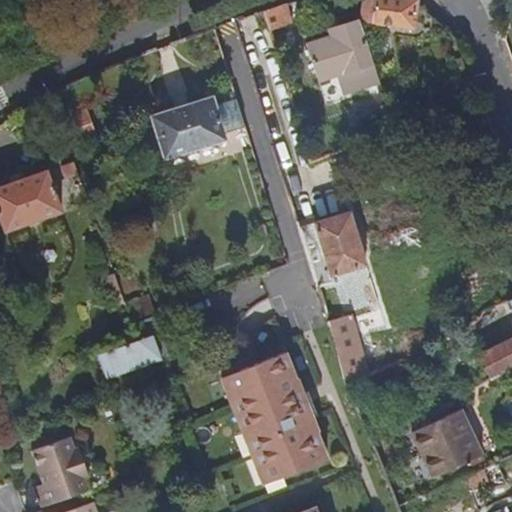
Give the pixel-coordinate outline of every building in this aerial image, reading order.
[(362,0),(360,21),(414,28),(415,25),(419,25),(423,5),(416,0),(362,0)] [(263,11),(269,31),(292,23),(287,4),(263,11)] [(319,82),(373,63),(359,23),(360,22),(330,31),(332,37),(306,46),(319,82)] [(50,99),(69,151),(87,140),(67,89),(50,99)] [(245,129),(251,127),(240,92),(234,95),(245,129)] [(223,136),(245,129),(234,95),(212,101),(212,99),(154,117),(166,156),(224,138),(223,136)] [(253,134),(248,136),(251,149),(257,147),(253,134)] [(66,179),(78,175),(73,162),(61,166),(66,179)] [(262,163),(256,165),(259,173),(265,171),(262,163)] [(46,170),(0,187),(0,221),(4,231),(60,211),(46,170)] [(300,233),(315,282),(367,265),(350,212),(298,229),(300,233)] [(119,305),(124,303),(114,274),(108,276),(119,305)] [(511,303),(508,305),(511,313),(511,342),(477,357),(489,381),(511,369),(511,303)] [(477,325),(465,333),(467,338),(480,333),(477,325)] [(347,327),(330,332),(348,394),(365,386),(347,327)] [(120,341),(122,347),(139,340),(136,334),(120,341)] [(153,335),(139,340),(122,347),(97,356),(106,381),(162,360),(153,335)] [(249,373),(227,381),(237,404),(257,454),(271,490),(333,465),(306,396),(290,356),(249,373)] [(461,427),(467,424),(461,410),(454,413),(461,427)] [(461,427),(454,413),(412,433),(434,478),(482,454),(467,424),(461,427)] [(87,492),(82,478),(73,453),(69,439),(30,453),(39,477),(44,475),(47,485),(42,486),(33,489),(40,508),(49,505),(87,492)] [(73,453),(82,478),(86,477),(77,451),(73,453)] [(39,477),(42,486),(47,485),(44,475),(39,477)] [(94,511),(91,503),(66,511),(94,511)]
